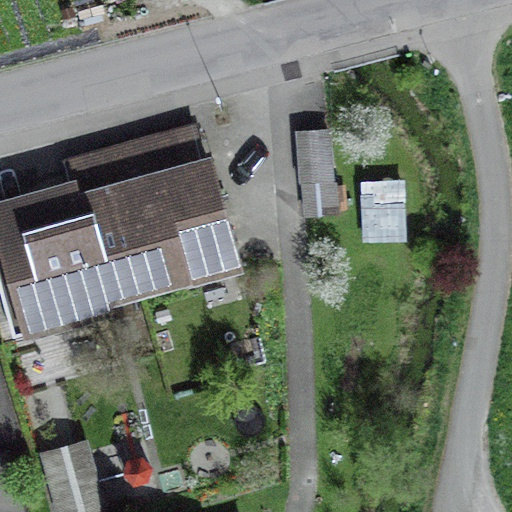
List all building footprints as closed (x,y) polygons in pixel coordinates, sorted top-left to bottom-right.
[(328,128),(300,130),(303,181),(331,180),(328,128)] [(66,170),(70,183),(102,298),(198,271),(199,275),(227,267),(221,246),(232,243),(209,159),(204,161),(196,133),(66,170)] [(106,310),(102,298),(70,183),(0,202),(0,283),(11,320),(56,308),(61,323),(106,310)] [(26,511),(11,459),(0,462),(0,511),(26,511)] [(92,472),(54,483),(62,511),(74,511),(101,505),(92,472)]
